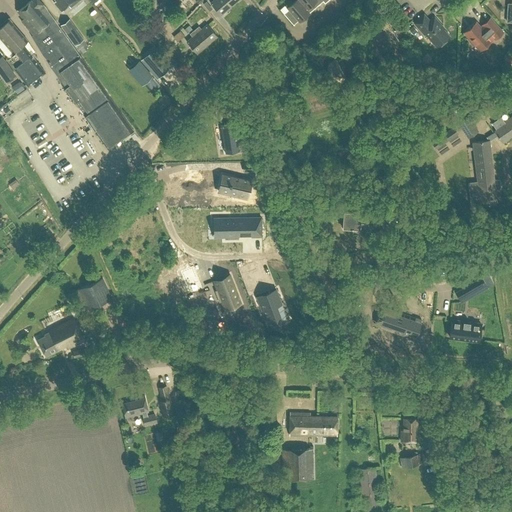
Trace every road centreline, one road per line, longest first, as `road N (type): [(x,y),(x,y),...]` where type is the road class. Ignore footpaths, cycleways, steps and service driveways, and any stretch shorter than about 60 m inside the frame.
road 1 (unclassified): [(349,374),(173,362),(0,399)]
road 2 (residential): [(139,155),(187,250),(273,256),(309,277),(324,271)]
road 3 (residential): [(324,271),(232,50)]
road 4 (residential): [(0,312),(139,155)]
road 5 (residential): [(324,271),(373,257),(430,288),(511,260)]
road 6 (unclassified): [(511,387),(349,374)]
